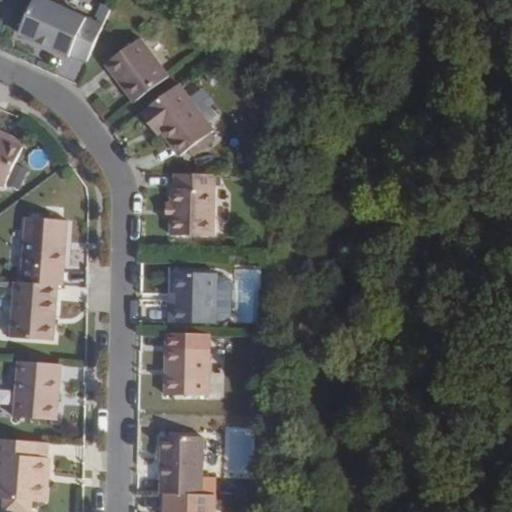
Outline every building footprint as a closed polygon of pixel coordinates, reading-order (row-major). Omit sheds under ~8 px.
[(47,0),(35,0),(20,34),(38,42),(40,37),(54,44),(52,48),(70,57),(71,55),(87,62),(103,26),(47,0)] [(40,37),(38,42),(52,48),(54,44),(40,37)] [(141,40),(107,65),(135,103),(169,78),(141,40)] [(179,86),(142,114),(154,130),(158,127),(162,133),(180,157),(191,149),(211,135),(214,132),(179,86)] [(158,127),(154,130),(158,136),(162,133),(158,127)] [(0,132),(0,137),(23,148),(24,143),(0,132)] [(211,135),(191,149),(195,155),(215,140),(211,135)] [(0,184),(5,187),(23,148),(0,137),(0,184)] [(214,176),(174,175),(174,190),(171,190),(171,205),(170,217),(170,236),(213,237),(214,176)] [(67,221),(27,218),(22,283),(58,285),(63,286),(67,221)] [(215,274),(172,272),(172,293),(171,305),(167,305),(167,322),(214,324),(215,274)] [(22,283),(16,282),(12,338),(54,341),(58,285),(22,283)] [(209,349),(166,347),(165,395),(208,396),(209,349)] [(61,365),(19,362),(14,423),(56,426),(61,365)] [(0,415),(9,417),(11,396),(0,394),(0,415)] [(162,437),(161,494),(166,494),(203,495),(204,438),(162,437)] [(47,476),(48,459),(43,458),(45,443),(0,439),(0,499),(5,500),(4,511),(31,511),(32,501),(37,502),(39,475),(47,476)] [(47,476),(39,475),(37,502),(45,503),(47,476)] [(203,495),(166,494),(165,511),(214,511),(215,495),(203,495)]
